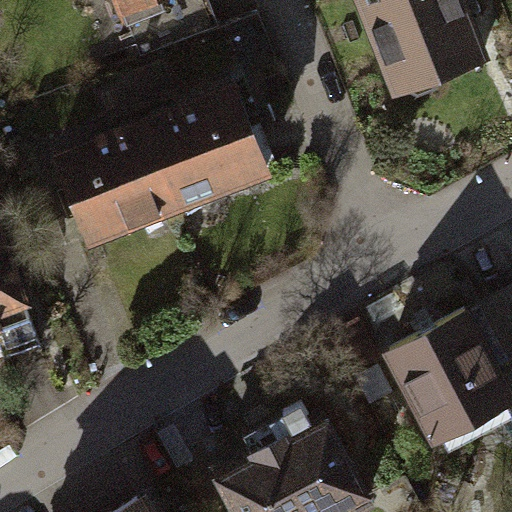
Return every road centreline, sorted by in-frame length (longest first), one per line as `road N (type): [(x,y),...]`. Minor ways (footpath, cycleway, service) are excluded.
road 1 (residential): [(0,491),(90,443),(381,254)]
road 2 (residential): [(281,0),(381,254)]
road 3 (residential): [(381,254),(511,184)]
